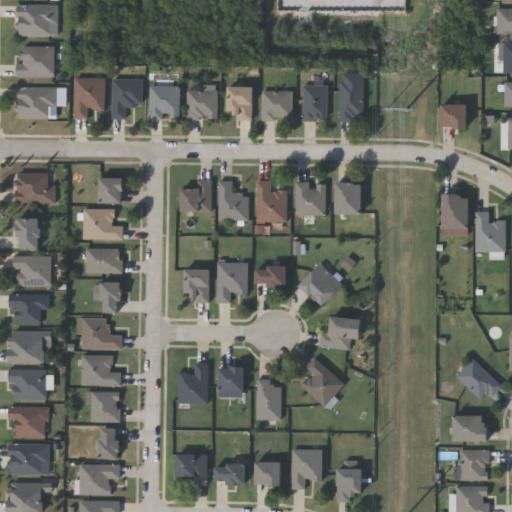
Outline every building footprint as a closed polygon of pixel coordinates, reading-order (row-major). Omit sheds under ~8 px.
[(60,37),(60,6),(19,6),(19,37),(60,37)] [(511,33),(496,33),(496,8),(511,8),(511,33)] [(511,73),(499,73),(499,42),(511,42),(511,73)] [(21,77),(57,77),(57,48),(21,48),(21,77)] [(104,77),(104,108),(87,108),(87,117),(73,117),(73,77),(104,77)] [(111,117),(111,79),(141,79),(141,105),(124,105),(124,117),(111,117)] [(338,120),(338,80),(362,80),(362,114),(353,114),(353,120),(338,120)] [(511,81),(511,106),(503,106),(503,81),(511,81)] [(326,84),(326,119),(302,119),(302,84),(326,84)] [(149,118),(149,86),(179,86),(179,118),(149,118)] [(227,110),(227,86),(251,86),(251,119),(236,119),(236,110),(227,110)] [(186,118),(186,87),(216,87),(216,118),(186,118)] [(19,119),(59,119),(59,106),(68,106),(68,89),(19,89),(19,119)] [(291,119),(261,119),(261,90),(291,90),(291,119)] [(467,128),(441,128),(441,104),(467,104),(467,128)] [(58,204),(58,174),(19,175),(19,204),(58,204)] [(122,177),(122,202),(99,202),(99,177),(122,177)] [(210,179),(210,210),(180,210),(180,188),(198,188),(198,179),(210,179)] [(248,219),(218,219),(218,180),(232,180),(232,192),(248,192),(248,219)] [(256,221),(256,181),(270,181),(270,190),(286,190),(286,221),(256,221)] [(325,214),(295,214),(295,182),(325,182),(325,214)] [(362,213),(336,213),(336,183),(362,183),(362,213)] [(468,227),(443,227),(443,195),(468,195),(468,227)] [(82,238),(82,208),(113,208),(113,224),(122,224),(122,238),(82,238)] [(475,211),(488,211),(488,221),(505,221),(505,251),(475,251),(475,211)] [(43,220),(21,220),(21,250),(43,250),(43,220)] [(85,272),(85,247),(121,247),(121,272),(85,272)] [(18,258),(18,288),(54,288),(54,258),(18,258)] [(247,261),(247,292),(231,292),(231,302),(217,302),(217,261),(247,261)] [(322,306),(300,285),(320,263),(343,284),(322,306)] [(288,285),(256,285),(256,266),(288,266),(288,285)] [(210,268),(210,301),(194,301),(194,293),(184,293),(184,268),(210,268)] [(93,299),(93,281),(121,281),(121,312),(103,312),(103,299),(93,299)] [(52,295),(12,295),(12,309),(20,309),(20,325),(44,325),(44,310),(52,310),(52,295)] [(108,317),(108,334),(120,334),(120,348),(82,348),(82,317),(108,317)] [(319,346),(320,332),(330,333),(331,317),(362,319),(361,338),(350,337),(349,348),(319,346)] [(12,333),(12,363),(53,363),(52,333),(12,333)] [(120,371),(120,385),(81,385),(81,354),(111,354),(111,371),(120,371)] [(344,385),(324,406),(302,385),(313,374),(305,367),(315,357),(344,385)] [(456,376),(473,358),(502,386),(493,395),(487,390),(479,398),(456,376)] [(194,372),(194,363),(208,363),(208,403),(177,403),(177,372),(194,372)] [(219,390),(219,367),(243,367),(243,390),(219,390)] [(14,401),(49,401),(49,370),(14,370),(14,401)] [(280,386),(280,419),(256,419),(256,378),(272,378),(272,386),(280,386)] [(119,421),(90,421),(90,391),(119,391),(119,421)] [(50,439),(50,408),(14,408),(14,439),(50,439)] [(453,414),(486,414),(486,440),(453,440),(453,414)] [(99,457),(99,427),(118,427),(118,457),(99,457)] [(52,476),(52,444),(11,444),(11,476),(52,476)] [(321,448),(321,478),(305,478),(305,487),(291,487),(291,448),(321,448)] [(460,448),(488,448),(488,479),(460,479),(460,448)] [(177,475),(177,453),(207,453),(207,484),(193,484),(193,475),(177,475)] [(281,484),(256,484),(256,460),(281,460),(281,484)] [(246,462),(246,482),(215,482),(215,462),(246,462)] [(110,494),(79,494),(79,463),(119,463),(119,477),(110,477),(110,494)] [(337,500),(337,467),(363,467),(363,491),(354,491),(354,500),(337,500)] [(455,511),(455,485),(488,485),(488,511),(455,511)] [(11,511),(47,511),(47,487),(11,487),(11,511)] [(79,511),(79,500),(119,500),(119,511),(79,511)]
